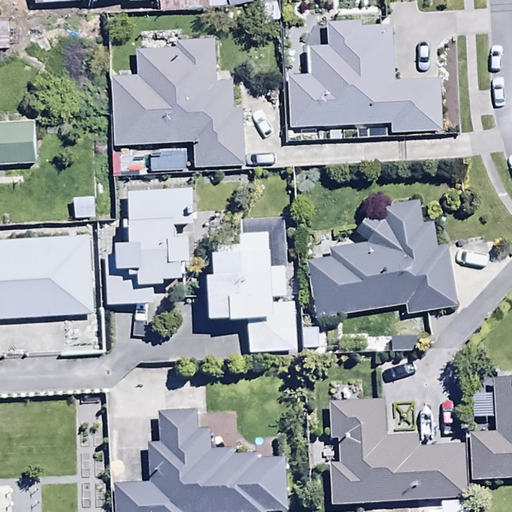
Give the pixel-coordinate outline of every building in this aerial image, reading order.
[(256,0),(225,0),(228,10),(257,3),(256,0)] [(289,80),(292,132),(391,126),(391,135),(444,132),(441,82),(396,84),(392,27),(360,29),(360,23),(327,25),(329,48),(309,49),(311,78),(289,80)] [(0,27),(0,52),(10,52),(9,28),(0,27)] [(114,80),(116,149),(194,147),(195,171),(245,170),(243,112),(235,112),(234,84),(217,85),(216,43),(175,44),(175,52),(136,53),(137,80),(114,80)] [(37,126),(0,127),(0,164),(37,164),(37,126)] [(193,191),(127,192),(128,243),(119,243),(119,257),(108,257),(109,307),(156,306),(155,288),(167,288),(167,280),(187,279),(187,262),(192,262),(192,236),(180,236),(180,228),(194,228),(193,191)] [(354,238),(367,247),(332,252),(333,258),(308,262),(317,321),(406,307),(407,316),(458,309),(449,248),(437,250),(433,223),(425,224),(421,201),(381,207),(383,223),(372,214),(354,238)] [(219,273),(213,273),(214,320),(249,320),(249,357),(298,356),(297,305),(289,305),(288,269),(275,270),(275,249),(269,249),(269,236),(240,237),(240,246),(218,247),(219,273)] [(104,311),(58,313),(60,358),(106,356),(104,311)] [(472,437),(474,485),(511,482),(511,382),(493,383),(496,436),(472,437)] [(330,469),(331,508),(441,505),(441,511),(465,511),(463,448),(422,449),(422,437),(388,438),(387,403),(331,404),(332,442),(341,442),(342,468),(330,469)] [(116,488),(117,511),(287,511),(285,464),(257,466),(257,457),(234,458),(234,453),(211,454),(210,433),(197,434),(196,416),(160,418),(162,446),(148,446),(150,486),(116,488)]
